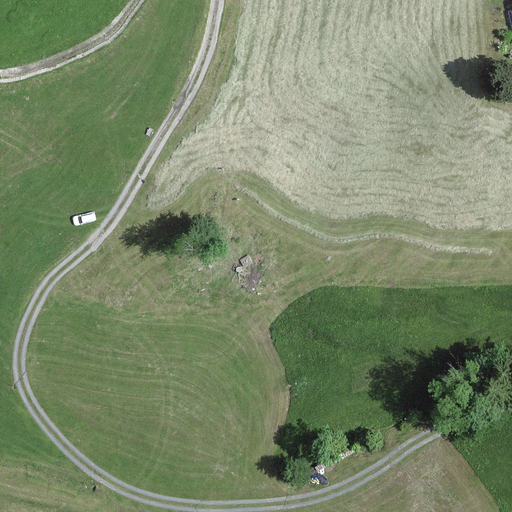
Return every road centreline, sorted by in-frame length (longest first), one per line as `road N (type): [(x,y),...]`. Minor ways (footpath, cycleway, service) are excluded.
road 1 (track): [(511,403),(425,436),(323,497),(209,502),(119,486),(57,440),(19,349),(40,286),(100,253),(211,63),(220,0)]
road 2 (track): [(139,0),(119,34),(0,77)]
